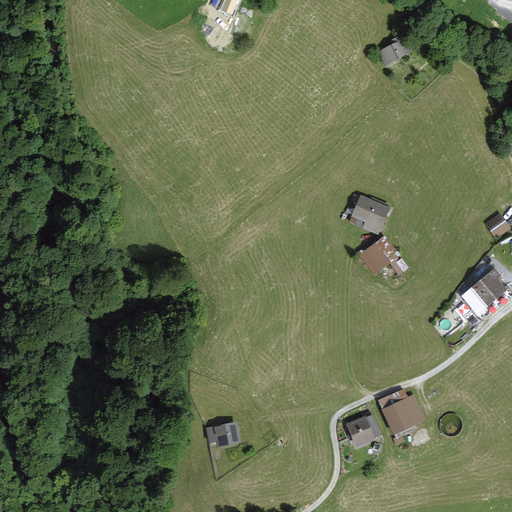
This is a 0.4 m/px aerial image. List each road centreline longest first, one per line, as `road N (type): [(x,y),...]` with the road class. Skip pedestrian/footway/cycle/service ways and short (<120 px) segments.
road 1 (track): [(74,0),(178,74),(234,40),(238,26),(225,0)]
road 2 (track): [(511,303),(440,366),(374,396)]
road 3 (track): [(352,248),(346,353),(353,381),(374,396)]
road 4 (track): [(374,396),(336,416),(336,477),(306,511)]
